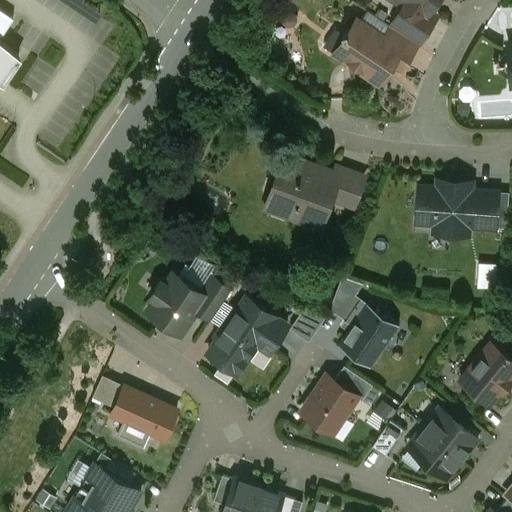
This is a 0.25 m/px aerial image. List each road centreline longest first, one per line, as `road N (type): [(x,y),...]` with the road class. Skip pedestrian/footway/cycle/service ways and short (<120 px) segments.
road 1 (tertiary): [(194,28),(33,266)]
road 2 (residential): [(226,416),(260,446),(449,511)]
road 3 (residential): [(33,266),(226,416)]
road 4 (residential): [(427,144),(441,69),(487,0)]
road 5 (residential): [(427,144),(322,126),(289,104)]
